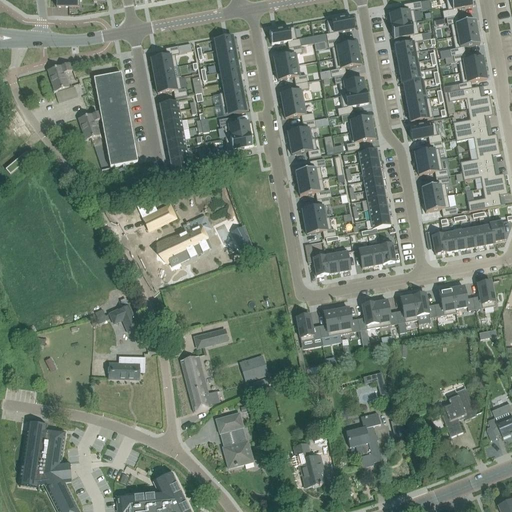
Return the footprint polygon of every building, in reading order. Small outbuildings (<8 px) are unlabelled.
[(445,0),(448,12),(442,13),(444,20),(446,20),(458,17),(457,10),(473,8),(471,0),(445,0)] [(405,13),(390,16),(392,28),(416,23),(413,12),(422,10),(421,3),(403,6),(405,13)] [(460,24),(458,17),(446,20),(447,27),(450,26),(453,38),(478,34),(475,21),(460,24)] [(329,35),(326,36),(327,43),(340,41),(338,34),(354,31),(352,18),(327,23),(329,35)] [(392,28),(391,28),(394,41),(409,38),(410,45),(417,43),(423,42),(422,35),(419,36),(416,23),(392,28)] [(294,29),(269,33),(272,46),(287,43),(289,50),(301,48),(300,41),(296,41),(294,29)] [(455,50),(449,51),(451,58),(465,55),(464,49),(480,46),(478,34),(453,38),(455,50)] [(232,38),(212,42),(214,53),(235,49),(232,38)] [(340,41),(327,43),(329,50),(332,49),(334,60),(359,56),(357,45),(341,47),(340,41)] [(410,45),(395,48),(397,57),(419,53),(417,43),(410,45)] [(167,57),(151,60),(153,73),(177,68),(175,56),(179,55),(178,48),(166,50),(167,57)] [(290,57),(274,60),(276,71),(299,67),(297,56),(302,55),(301,48),(289,50),(290,57)] [(235,49),(214,53),(217,53),(219,63),(236,60),(235,49)] [(419,53),(397,57),(398,67),(419,63),(416,63),(415,55),(419,54),(419,53)] [(465,55),(451,58),(453,58),(454,64),(458,63),(460,74),(484,70),(482,59),(467,62),(465,55)] [(336,71),(330,72),(331,79),(346,77),(345,70),(361,67),(359,56),(334,60),(336,71)] [(236,60),(219,63),(220,74),(238,70),(236,60)] [(419,63),(398,67),(400,76),(420,72),(419,63)] [(58,68),(48,72),(53,89),(54,94),(58,93),(57,92),(69,88),(64,74),(73,71),(70,64),(58,68)] [(299,67),(276,71),(278,82),(294,79),(295,86),(308,84),(306,77),(301,78),(299,67)] [(177,68),(153,73),(155,83),(179,79),(179,78),(174,79),(173,70),(177,69),(177,68)] [(238,70),(220,74),(222,84),(240,81),(238,70)] [(462,85),(458,86),(459,92),(472,90),(471,84),(486,81),(484,70),(460,74),(462,85)] [(420,72),(400,76),(402,86),(424,82),(424,81),(420,82),(418,73),(421,73),(420,72)] [(138,163),(121,74),(94,79),(110,168),(138,163)] [(346,77),(331,79),(334,79),(335,86),(339,85),(341,97),(340,97),(366,93),(365,92),(363,81),(348,83),(346,77)] [(179,79),(155,83),(158,95),(173,93),(175,100),(187,97),(186,90),(182,91),(179,79)] [(224,94),(220,95),(220,96),(242,91),(240,81),(222,84),(224,94)] [(424,82),(402,86),(403,86),(405,95),(425,91),(424,82)] [(297,93),(281,96),(283,108),(304,104),(302,92),(309,91),(308,84),(295,86),(297,93)] [(472,90),(447,94),(449,104),(466,101),(468,111),(491,107),(489,97),(485,98),(481,98),(480,88),(472,90)] [(242,91),(220,96),(222,106),(244,102),(242,91)] [(425,91),(405,95),(407,104),(430,100),(429,100),(427,100),(425,91)] [(343,110),(337,111),(339,118),(353,115),(352,108),(368,105),(366,93),(340,97),(343,110)] [(430,100),(407,104),(409,114),(431,110),(430,100)] [(178,102),(160,106),(161,116),(179,112),(178,102)] [(244,102),(222,106),(224,117),(246,113),(244,102)] [(304,104),(283,108),(285,120),(301,117),(302,124),(315,122),(313,115),(307,116),(304,104)] [(470,122),(453,125),(455,134),(487,128),(485,119),(488,118),(493,117),(491,107),(468,111),(470,122)] [(431,110),(409,114),(410,124),(433,119),(431,110)] [(179,112),(161,116),(163,125),(181,122),(179,112)] [(78,120),(84,137),(83,137),(85,142),(88,141),(88,140),(100,136),(95,122),(100,121),(97,113),(89,116),(78,120)] [(353,115),(339,118),(341,117),(342,124),(348,123),(350,134),(372,130),(370,119),(355,122),(353,115)] [(231,119),(219,122),(220,129),(224,128),(226,140),(250,135),(248,123),(232,126),(231,119)] [(181,122),(163,125),(165,135),(183,131),(181,122)] [(304,131),(288,134),(290,145),(315,141),(315,140),(312,140),(311,130),(316,129),(315,122),(302,124),(304,131)] [(435,124),(410,129),(412,142),(428,139),(429,145),(441,143),(440,136),(437,137),(435,124)] [(487,128),(455,134),(456,143),(473,140),(475,151),(498,146),(497,136),(492,137),(489,138),(487,128)] [(352,145),(346,146),(348,153),(360,151),(359,144),(374,141),(372,130),(350,134),(352,145)] [(183,131),(165,135),(167,144),(185,141),(183,131)] [(228,152),(222,153),(224,160),(238,158),(237,151),(253,148),(250,135),(226,140),(225,140),(228,152)] [(185,141),(167,144),(168,153),(186,150),(185,141)] [(315,141),(290,145),(292,156),(308,153),(309,160),(321,158),(320,151),(317,151),(315,141)] [(430,152),(415,155),(417,166),(440,161),(438,150),(443,150),(441,143),(429,145),(430,152)] [(477,161),(460,164),(462,173),(494,167),(492,158),(496,157),(500,157),(498,146),(475,151),(477,161)] [(186,150),(168,153),(170,163),(188,160),(186,150)] [(376,151),(358,154),(360,164),(378,161),(376,151)] [(26,153),(6,170),(10,176),(31,159),(26,153)] [(188,160),(170,163),(172,173),(190,170),(188,160)] [(311,170),(295,173),(297,185),(322,181),(320,169),(326,168),(324,160),(309,163),(311,170)] [(378,161),(360,164),(362,174),(380,170),(378,161)] [(440,161),(417,166),(419,177),(434,174),(436,180),(448,178),(447,171),(443,172),(440,161)] [(494,167),(462,173),(464,183),(481,180),(482,190),(506,186),(504,175),(499,176),(496,177),(494,167)] [(380,170),(362,174),(364,183),(382,180),(380,170)] [(437,187),(421,190),(423,202),(447,197),(445,185),(449,185),(448,178),(436,180),(437,187)] [(382,180),(364,183),(365,193),(383,189),(382,180)] [(322,181),(297,185),(300,198),(315,195),(317,202),(329,200),(331,199),(330,192),(325,193),(322,181)] [(484,200),(467,203),(469,213),(502,207),(500,197),(503,197),(508,196),(506,186),(482,190),(484,200)] [(383,189),(365,193),(367,202),(385,199),(383,189)] [(447,197),(423,202),(426,214),(441,211),(443,218),(457,215),(456,208),(449,209),(447,197)] [(385,199),(367,202),(369,212),(387,208),(385,199)] [(318,209),(302,212),(304,224),(329,219),(327,219),(325,208),(330,207),(329,200),(317,202),(318,209)] [(169,207),(157,213),(163,225),(175,219),(169,207)] [(387,208),(369,212),(371,221),(389,218),(387,208)] [(140,236),(163,225),(157,213),(134,224),(140,236)] [(389,218),(371,221),(372,231),(390,228),(389,218)] [(329,219),(304,224),(307,236),(322,233),(324,240),(336,238),(335,231),(332,231),(329,219)] [(501,220),(489,222),(494,245),(494,243),(505,241),(501,220)] [(481,225),(480,225),(484,247),(494,245),(489,222),(490,226),(481,227),(481,225)] [(480,225),(471,227),(475,249),(484,247),(480,225)] [(471,229),(462,231),(465,250),(475,249),(471,227),(470,227),(471,229)] [(164,245),(161,247),(172,268),(211,249),(204,234),(200,228),(186,235),(171,242),(170,239),(163,243),(164,245)] [(452,231),(443,232),(447,254),(456,252),(452,231)] [(453,231),(452,231),(456,252),(465,250),(462,231),(461,231),(462,233),(453,234),(453,231)] [(443,232),(431,234),(433,240),(434,250),(435,256),(447,254),(443,232)] [(248,235),(236,241),(247,263),(256,258),(253,251),(248,235)] [(391,242),(379,244),(383,266),(395,263),(391,242)] [(379,244),(370,246),(374,267),(383,266),(379,244)] [(370,248),(358,250),(362,270),(374,267),(370,246),(369,246),(370,248)] [(346,250),(334,252),(338,274),(350,272),(346,250)] [(335,256),(325,258),(328,276),(338,274),(334,252),(335,256)] [(325,258),(313,260),(317,278),(328,276),(325,258)] [(480,298),(473,300),(475,311),(495,308),(491,283),(477,286),(480,298)] [(464,288),(451,291),(456,315),(456,311),(467,309),(468,313),(475,311),(473,300),(466,301),(464,288)] [(441,305),(434,307),(437,318),(456,315),(451,291),(439,293),(441,305)] [(425,296),(413,298),(417,322),(418,322),(417,318),(429,316),(429,320),(437,318),(434,307),(427,308),(425,296)] [(403,312),(396,314),(398,326),(417,322),(413,298),(401,300),(403,312)] [(387,303),(374,305),(379,329),(398,326),(396,314),(389,315),(387,303)] [(364,320),(358,321),(360,333),(379,329),(374,305),(362,307),(364,320)] [(129,307),(110,315),(114,325),(123,322),(129,335),(139,331),(129,307)] [(348,310),(336,312),(340,336),(353,334),(360,333),(358,321),(351,322),(348,310)] [(326,327),(319,328),(321,340),(340,336),(336,312),(324,314),(326,327)] [(99,325),(109,321),(107,317),(97,321),(99,325)] [(310,317),(296,319),(301,344),(321,340),(319,328),(312,329),(310,317)] [(480,341),(499,338),(497,330),(479,334),(480,341)] [(225,331),(204,337),(207,347),(228,342),(225,331)] [(399,346),(398,359),(407,360),(408,347),(399,346)] [(254,371),(243,374),(246,384),(269,377),(269,376),(263,357),(251,361),(254,371)] [(208,394),(198,358),(180,362),(190,398),(208,394)] [(51,359),(45,362),(50,373),(56,370),(51,359)] [(108,380),(139,381),(140,374),(144,374),(145,360),(131,359),(131,366),(109,366),(108,380)] [(335,359),(325,360),(327,371),(337,367),(335,359)] [(270,376),(273,385),(280,383),(277,373),(270,376)] [(385,389),(379,390),(381,400),(387,399),(385,389)] [(442,416),(447,430),(451,439),(464,434),(459,420),(464,418),(466,422),(477,418),(466,390),(449,398),(452,407),(445,410),(447,413),(442,416)] [(208,394),(190,398),(194,414),(212,409),(208,394)] [(488,429),(487,433),(491,443),(497,440),(496,437),(495,435),(501,433),(501,435),(504,441),(511,437),(511,438),(511,417),(511,416),(510,416),(509,414),(510,414),(510,413),(511,412),(511,410),(510,405),(492,412),(495,419),(489,421),(489,423),(490,428),(488,429)] [(223,449),(228,468),(235,466),(235,467),(236,467),(237,468),(245,466),(244,461),(252,459),(248,443),(244,443),(241,430),(243,429),(239,415),(216,421),(220,435),(222,435),(226,448),(223,449)] [(363,430),(346,435),(350,450),(356,448),(362,469),(374,466),(373,464),(381,462),(379,453),(376,443),(378,443),(377,437),(374,437),(372,429),(380,427),(377,415),(364,418),(366,429),(363,430)] [(0,446),(12,447),(13,419),(0,419),(0,427),(0,446)] [(44,486),(57,511),(78,511),(65,484),(67,483),(65,464),(61,465),(65,433),(48,431),(46,431),(47,426),(46,426),(46,427),(29,425),(29,424),(28,424),(19,487),(20,487),(20,486),(37,489),(38,490),(39,486),(44,486)] [(307,446),(304,447),(294,449),(300,472),(303,471),(307,488),(304,489),(304,490),(319,486),(319,487),(321,487),(321,485),(326,484),(324,475),(319,458),(310,460),(307,446)] [(189,511),(172,475),(154,483),(160,495),(117,499),(118,511),(189,511)] [(123,476),(120,484),(126,486),(129,478),(123,476)] [(511,511),(511,502),(500,508),(501,511),(511,511)]
